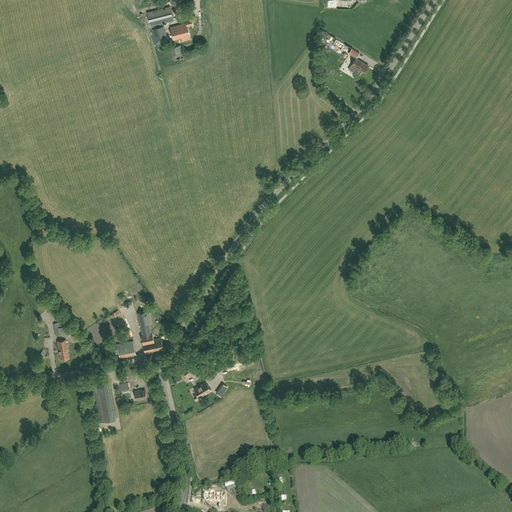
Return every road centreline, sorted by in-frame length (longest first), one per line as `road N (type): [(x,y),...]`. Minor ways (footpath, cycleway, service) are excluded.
road 1 (tertiary): [(163,362),(261,207),(363,105),(432,0)]
road 2 (unclassified): [(0,387),(163,362)]
road 3 (tertiary): [(176,511),(184,483),(163,362)]
